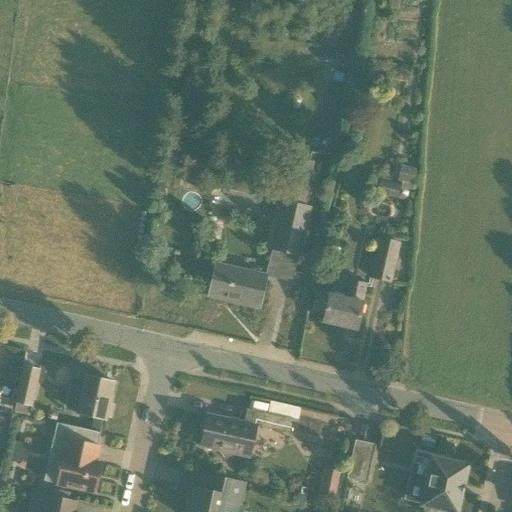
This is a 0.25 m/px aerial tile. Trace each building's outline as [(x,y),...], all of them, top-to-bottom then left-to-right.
[(335,70),(333,82),(346,84),(349,61),(342,60),(341,71),(335,70)] [(272,250),(299,256),(301,256),(311,208),(304,206),(311,172),(313,161),(294,157),(284,204),(280,203),(270,250),(272,250)] [(412,188),(415,170),(399,167),(397,181),(401,182),(400,186),(412,188)] [(381,182),(378,194),(405,200),(408,189),(381,182)] [(400,243),(379,238),(370,278),(390,283),(400,243)] [(266,277),(215,266),(208,296),(258,308),(266,277)] [(333,294),(317,290),(313,310),(325,313),(323,323),(356,330),(362,303),(360,301),(365,282),(350,279),(346,294),(334,291),(333,294)] [(15,402),(16,403),(13,414),(29,417),(31,406),(35,391),(39,371),(23,367),(22,370),(19,385),(15,402)] [(19,385),(22,370),(11,368),(8,383),(19,385)] [(85,373),(82,370),(73,368),(69,385),(82,388),(77,414),(93,417),(103,420),(106,420),(107,417),(111,418),(114,406),(109,405),(114,383),(86,377),(85,373)] [(266,414),(263,427),(289,433),(292,420),(266,414)] [(257,426),(243,423),(207,415),(200,447),(222,452),(227,461),(235,454),(251,458),(257,426)] [(93,417),(90,431),(100,433),(103,420),(93,417)] [(0,432),(7,434),(10,421),(0,418),(0,432)] [(57,484),(57,485),(94,493),(101,464),(96,463),(99,447),(96,446),(98,434),(100,435),(100,433),(90,431),(70,427),(64,456),(63,456),(63,457),(51,454),(45,481),(57,484)] [(365,483),(373,446),(355,441),(347,479),(365,483)] [(450,459),(436,456),(416,451),(413,463),(425,466),(422,477),(427,478),(421,505),(425,506),(423,511),(440,511),(441,510),(449,511),(456,511),(460,495),(462,496),(464,483),(463,483),(467,466),(449,463),(450,459)] [(239,506),(244,483),(203,474),(200,490),(195,489),(192,503),(188,502),(185,511),(221,511),(224,503),(239,506)] [(336,499),(339,484),(322,481),(319,495),(336,499)] [(73,511),(75,501),(47,495),(43,511),(73,511)]
